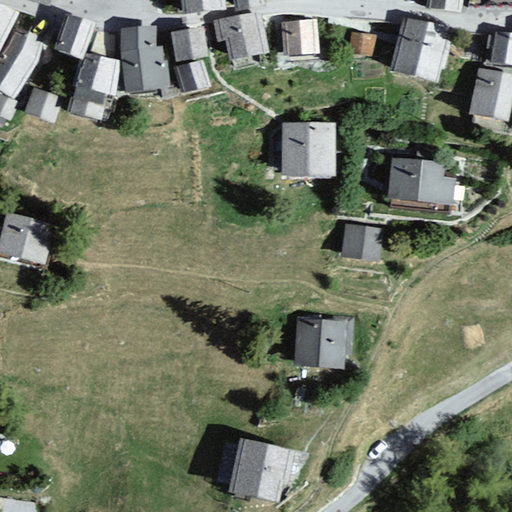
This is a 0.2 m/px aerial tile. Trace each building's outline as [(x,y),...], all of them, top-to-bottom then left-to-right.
[(205,0),(160,0),(160,16),(206,16),(205,0)] [(241,0),(215,0),(217,17),(242,15),(241,0)] [(463,9),(464,0),(430,0),(430,6),(463,9)] [(0,32),(0,101),(21,58),(58,76),(79,33),(23,7),(9,37),(0,32)] [(434,34),(384,20),(367,78),(418,92),(434,34)] [(249,23),(193,28),(196,59),(209,58),(211,81),(254,77),(249,23)] [(300,23),(265,25),(267,63),(303,60),(300,23)] [(66,60),(44,120),(82,134),(94,99),(145,100),(146,32),(96,31),(95,71),(66,60)] [(369,38),(339,35),(336,62),(366,65),(369,38)] [(183,36),(147,39),(153,97),(189,93),(183,36)] [(506,48),(468,38),(448,117),(486,126),(506,48)] [(511,43),(500,111),(511,112),(511,43)] [(13,93),(2,123),(31,134),(43,104),(13,93)] [(324,129),(265,124),(261,179),(320,184),(324,129)] [(418,171),(371,162),(363,207),(430,219),(436,189),(415,185),(418,171)] [(34,230),(0,220),(0,269),(21,275),(34,230)] [(363,234),(327,227),(321,257),(357,265),(363,234)] [(327,324),(279,315),(269,368),(317,377),(327,324)] [(260,456),(209,439),(191,491),(242,509),(260,456)]
